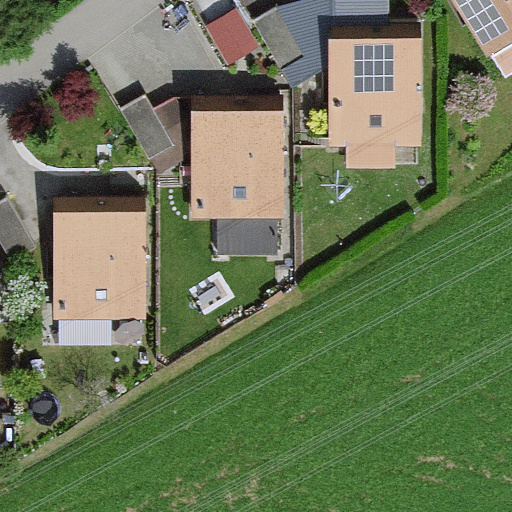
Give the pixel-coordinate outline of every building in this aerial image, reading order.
[(511,0),(458,0),(490,58),(511,46),(511,0)] [(310,51),(279,1),(250,19),(281,69),(310,51)] [(259,57),(235,18),(211,33),(234,71),(259,57)] [(422,149),(424,34),(333,32),(330,147),(422,149)] [(179,144),(145,97),(117,116),(151,164),(179,144)] [(286,228),(295,107),(197,100),(189,221),(286,228)] [(39,247),(10,200),(0,206),(0,247),(10,265),(39,247)] [(144,328),(148,212),(58,209),(54,325),(144,328)]
